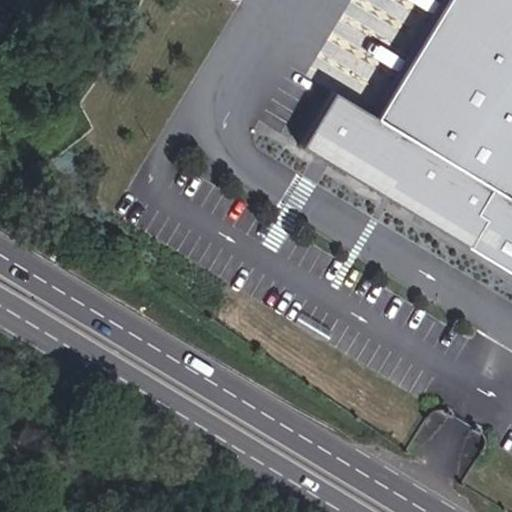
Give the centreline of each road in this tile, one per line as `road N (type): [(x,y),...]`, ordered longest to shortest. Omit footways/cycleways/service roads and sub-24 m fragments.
road 1 (primary): [(432,511),(0,252)]
road 2 (primary): [(0,303),(344,511)]
